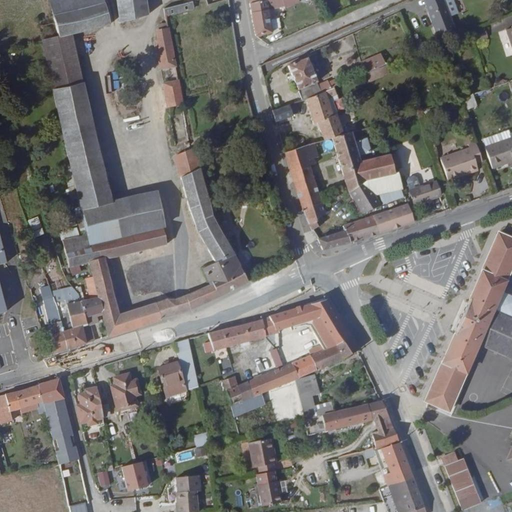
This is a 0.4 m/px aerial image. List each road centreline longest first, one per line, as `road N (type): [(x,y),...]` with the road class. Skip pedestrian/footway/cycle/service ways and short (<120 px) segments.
road 1 (tertiary): [(0,382),(215,318),(316,272)]
road 2 (residential): [(250,60),(302,250),(316,272)]
road 3 (residential): [(365,337),(438,511)]
road 4 (tertiary): [(338,264),(511,202)]
road 5 (residential): [(250,60),(387,0)]
